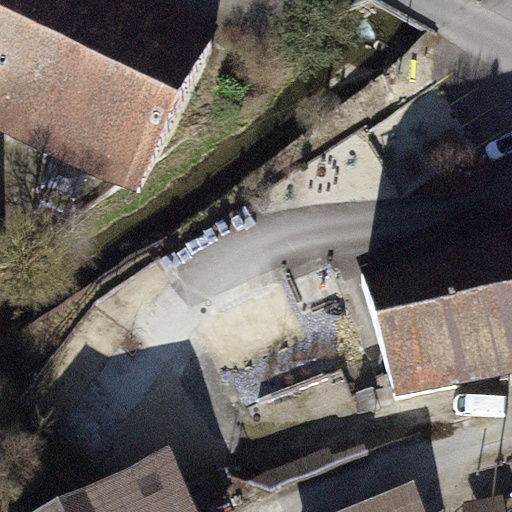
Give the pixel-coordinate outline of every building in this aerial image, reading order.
[(235,47),(138,0),(0,0),(0,138),(154,213),(235,47)] [(511,230),(380,276),(409,416),(511,397),(511,230)] [(221,312),(156,258),(109,303),(98,301),(21,403),(109,477),(183,376),(216,351),(236,397),(253,389),(262,411),(380,364),(338,264),(221,312)] [(202,511),(185,472),(91,511),(202,511)] [(430,511),(425,496),(381,511),(430,511)]
